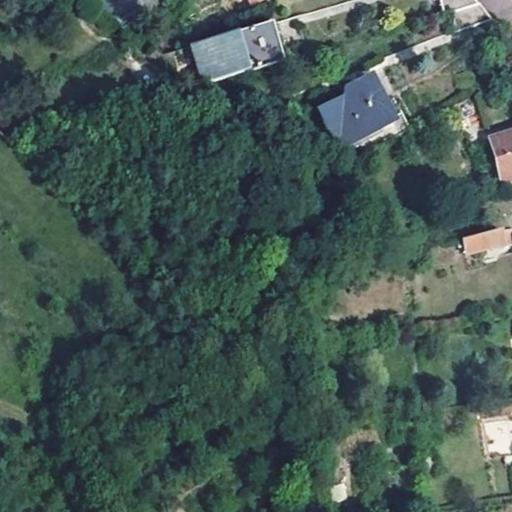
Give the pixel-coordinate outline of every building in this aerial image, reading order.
[(104,10),(123,30),(145,20),(135,0),(121,0),(114,3),(115,5),(104,10)] [(437,0),(444,17),(448,16),(478,7),(472,0),(437,0)] [(494,24),(481,6),(478,7),(448,16),(454,35),(494,24)] [(201,89),(283,65),(271,28),(190,51),(201,89)] [(341,92),(344,99),(355,95),(352,88),(341,92)] [(372,89),(355,95),(344,99),(310,113),(318,134),(300,140),(308,161),(326,154),(327,157),(390,131),(372,89)] [(511,137),(486,145),(499,188),(511,183),(511,137)] [(509,233),(459,243),(462,257),(511,247),(509,233)]
